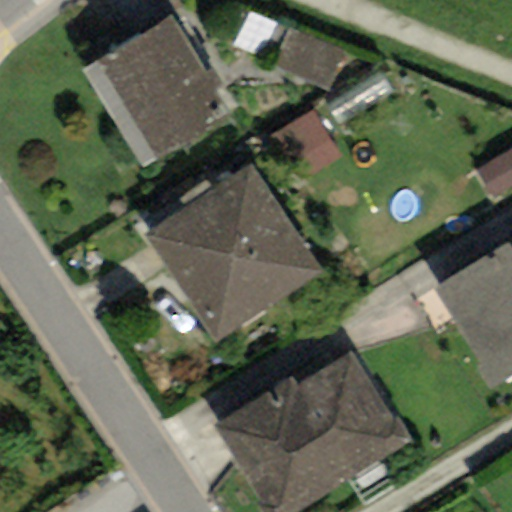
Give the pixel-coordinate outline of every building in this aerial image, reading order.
[(168,17),(98,62),(159,158),(229,114),(168,17)] [(343,54),(286,29),(270,66),(327,90),(343,54)] [(340,156),(311,111),(271,137),(300,182),(340,156)] [(511,187),(511,149),(475,171),(491,199),(511,187)] [(251,165),(142,236),(213,344),(322,272),(251,165)] [(507,243),(432,288),(479,367),(474,370),(486,391),(511,375),(511,251),(507,243)] [(289,379),(214,423),(261,502),(256,505),(259,511),(291,511),(412,441),(398,418),(392,422),(351,352),(294,386),(289,379)]
